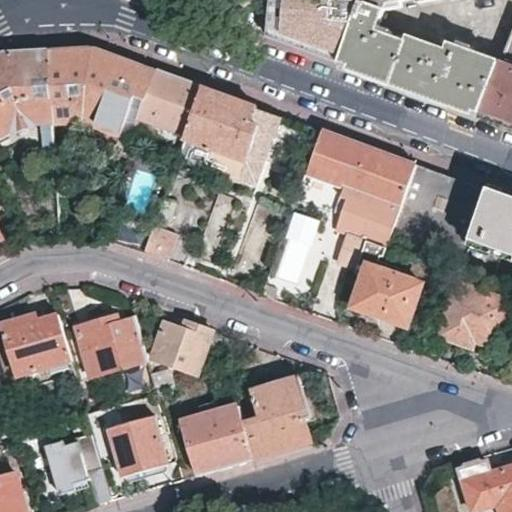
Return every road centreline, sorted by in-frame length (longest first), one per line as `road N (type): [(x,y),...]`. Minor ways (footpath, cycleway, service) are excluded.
road 1 (residential): [(448,390),(101,262),(30,268),(0,283)]
road 2 (secondary): [(70,0),(511,157)]
road 3 (residential): [(177,511),(380,455)]
